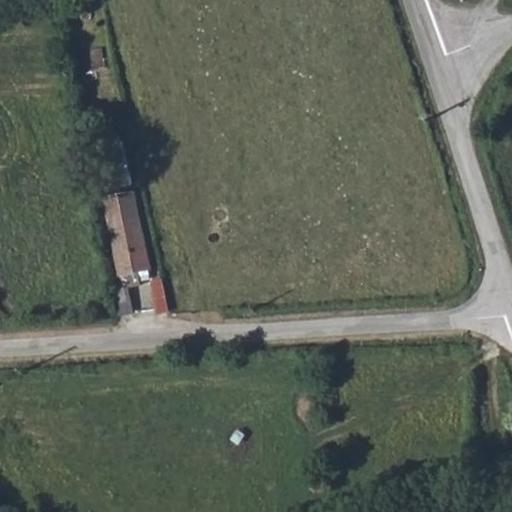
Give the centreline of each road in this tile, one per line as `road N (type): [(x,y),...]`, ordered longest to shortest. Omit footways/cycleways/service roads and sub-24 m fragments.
road 1 (unclassified): [(0,345),(511,310)]
road 2 (unclassified): [(438,69),(511,299)]
